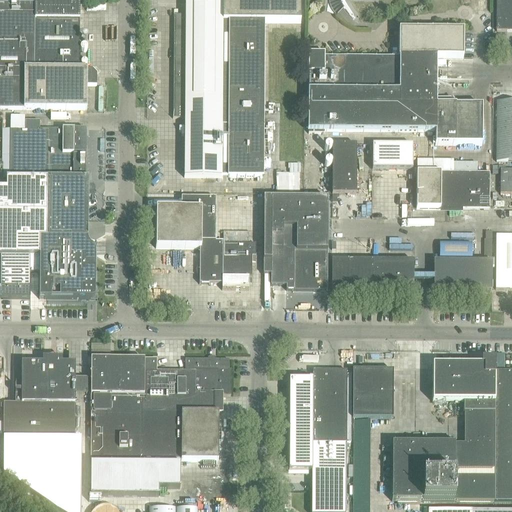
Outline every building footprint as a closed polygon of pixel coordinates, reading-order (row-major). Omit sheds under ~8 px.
[(0,110),(86,111),(86,87),(96,87),(96,75),(92,70),(78,70),(78,0),(34,0),(35,5),(0,4),(0,110)] [(184,0),(185,16),(173,16),(173,119),(184,119),(184,178),(221,178),(221,177),(262,178),(263,24),(300,23),(300,0),(184,0)] [(409,0),(409,15),(421,15),(421,0),(409,0)] [(511,0),(496,0),(497,33),(511,32),(511,0)] [(451,100),(435,100),(436,59),(463,59),(463,31),(398,31),(398,58),(317,57),(317,54),(309,54),(308,134),(323,134),(324,131),(435,132),(435,146),(481,146),(481,107),(455,107),(455,106),(451,100)] [(511,102),(496,103),(496,163),(511,162),(511,102)] [(0,257),(0,261),(0,288),(29,289),(29,274),(39,274),(39,289),(38,299),(90,300),(94,300),(94,299),(95,256),(95,253),(94,252),(94,251),(93,250),(93,249),(92,249),(91,248),(90,248),(89,247),(88,246),(88,245),(87,245),(87,244),(87,243),(86,243),(86,242),(86,241),(86,240),(86,226),(86,222),(86,200),(92,200),(94,198),(94,192),(92,190),(87,190),(87,180),(85,180),(86,130),(39,130),(39,122),(24,122),(24,130),(10,130),(9,179),(6,179),(6,189),(0,189),(0,257)] [(326,153),(327,154),(329,153),(330,153),(331,152),(331,151),(331,150),(331,148),(331,147),(330,146),(329,146),(327,146),(326,146),(325,146),(324,147),(323,148),(323,150),(323,151),(324,152),(325,153),(326,153)] [(356,146),(332,146),(331,195),(355,196),(356,146)] [(372,170),(412,171),(412,146),(372,146),(372,170)] [(416,174),(416,210),(489,210),(489,174),(476,174),(476,164),(452,164),(452,162),(416,161),(416,174)] [(153,166),(152,189),(162,190),(163,167),(153,166)] [(511,170),(500,171),(500,195),(511,194),(511,170)] [(327,199),(263,199),(162,199),(162,291),(231,291),(231,276),(270,276),(270,287),(286,287),(286,291),(327,292),(327,199)] [(511,236),(495,237),(495,291),(511,290),(511,236)] [(444,258),(476,257),(476,242),(444,242),(444,258)] [(372,292),(372,262),(331,262),(331,292),(372,292)] [(413,262),(372,262),(372,292),(413,292),(413,262)] [(491,263),(433,262),(433,292),(491,293),(491,263)] [(0,299),(29,300),(29,289),(0,288),(0,299)] [(2,475),(58,511),(80,511),(81,439),(74,439),(74,364),(61,364),(61,359),(42,359),(42,364),(21,364),(21,395),(15,395),(15,404),(3,404),(3,405),(0,405),(0,409),(3,409),(2,475)] [(179,489),(180,460),(180,462),(218,462),(218,414),(214,414),(214,397),(230,397),(230,371),(229,371),(229,361),(185,360),(185,372),(156,372),(156,360),(91,360),(90,497),(158,497),(158,489),(179,489)] [(449,362),(449,366),(432,366),(432,403),(463,403),(463,413),(466,413),(466,445),(392,445),(391,502),(511,502),(511,372),(494,372),(494,361),(481,361),(481,366),(460,366),(460,362),(449,362)] [(288,381),(288,473),(311,473),(310,511),(345,511),(345,445),(346,445),(346,372),(312,372),(312,381),(300,381),(300,378),(299,378),(299,381),(288,381)] [(352,372),(352,420),(392,420),(392,372),(352,372)] [(186,464),(186,482),(233,483),(233,465),(186,464)]
